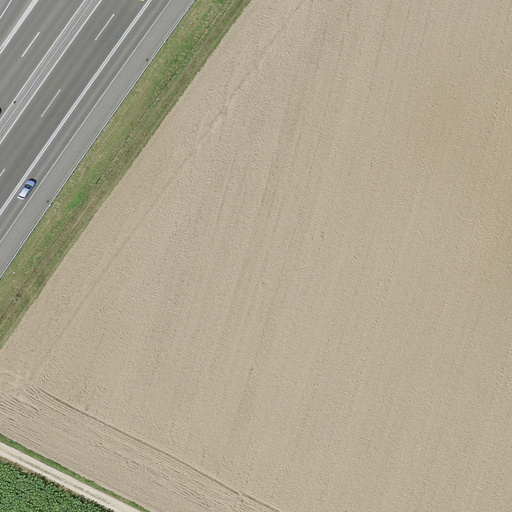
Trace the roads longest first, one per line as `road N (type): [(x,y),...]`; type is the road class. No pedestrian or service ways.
road 1 (motorway): [(0,242),(169,0)]
road 2 (motorway): [(0,176),(124,0)]
road 3 (track): [(129,511),(0,448)]
